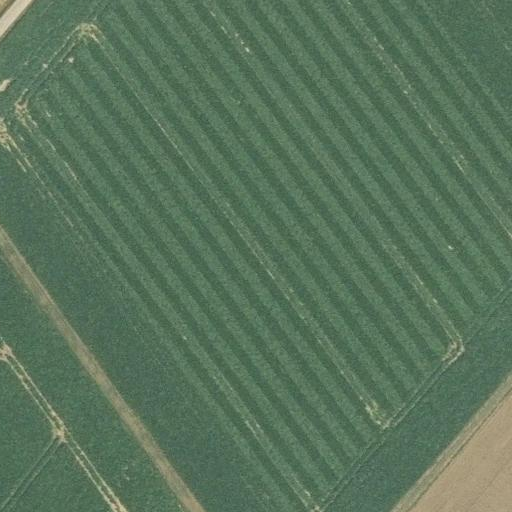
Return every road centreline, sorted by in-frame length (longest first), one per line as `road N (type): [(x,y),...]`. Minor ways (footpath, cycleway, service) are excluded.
road 1 (track): [(201,511),(0,230)]
road 2 (track): [(511,381),(399,511)]
